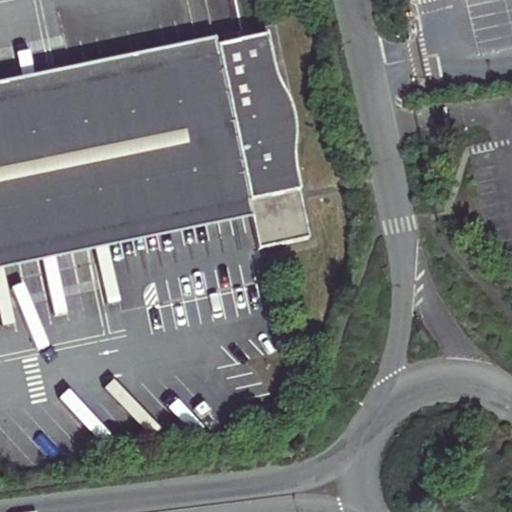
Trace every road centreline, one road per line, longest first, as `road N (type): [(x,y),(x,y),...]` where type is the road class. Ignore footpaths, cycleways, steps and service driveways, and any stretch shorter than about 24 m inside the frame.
road 1 (unclassified): [(348,0),(406,261),(403,322),(375,420)]
road 2 (unclassified): [(363,445),(281,480),(30,511)]
road 3 (unclassified): [(511,398),(471,380),(443,379),(404,392),(375,420)]
